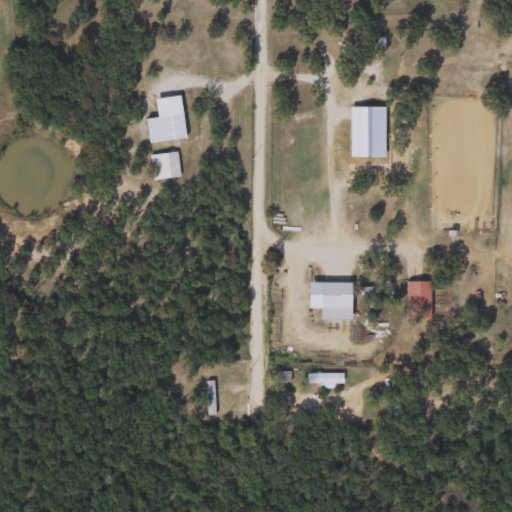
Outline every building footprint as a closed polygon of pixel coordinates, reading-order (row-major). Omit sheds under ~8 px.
[(345,83),(369,83),(369,106),(345,106),(345,83)] [(182,138),(145,143),(141,119),(153,117),(151,99),(176,95),(182,138)] [(147,180),(145,154),(173,152),(175,177),(147,180)] [(402,318),(402,281),(426,281),(426,318),(402,318)] [(347,320),(317,320),(317,282),(347,282),(347,320)] [(303,374),(339,374),(339,383),(303,383),(303,374)]
